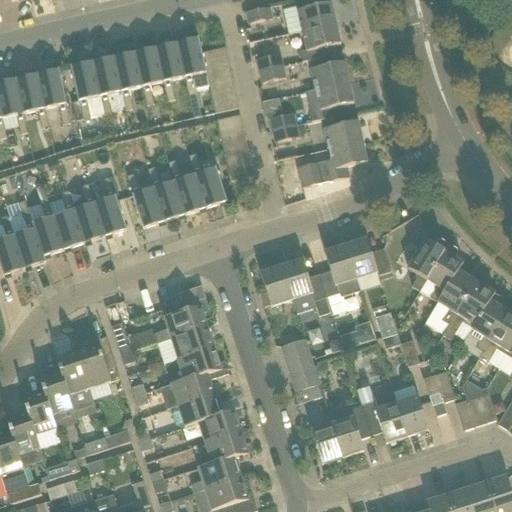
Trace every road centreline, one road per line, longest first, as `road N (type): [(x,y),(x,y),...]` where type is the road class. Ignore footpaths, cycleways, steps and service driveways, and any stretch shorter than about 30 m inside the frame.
road 1 (residential): [(298,507),(216,253)]
road 2 (residential): [(216,253),(61,305),(35,328),(0,382)]
road 3 (residential): [(281,233),(221,0)]
road 4 (residential): [(511,457),(492,445),(298,507)]
road 5 (residential): [(467,146),(281,233)]
road 6 (residential): [(195,0),(0,44)]
road 7 (tertiary): [(467,146),(414,0)]
